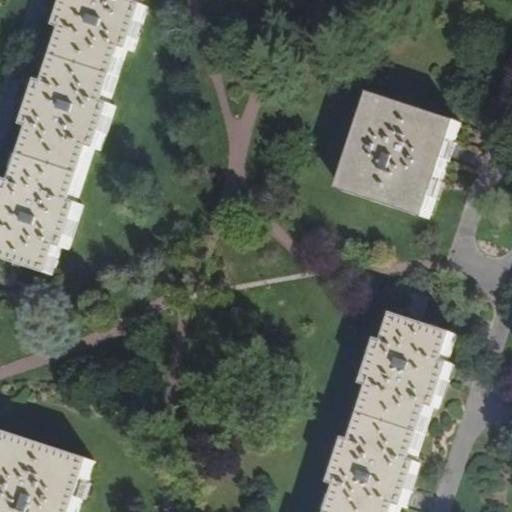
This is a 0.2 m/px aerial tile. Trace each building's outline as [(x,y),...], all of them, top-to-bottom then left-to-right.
[(69,0),(67,6),(60,29),(66,31),(48,87),(42,84),(34,108),(27,128),(34,129),(15,186),(9,184),(1,208),(0,210),(0,229),(1,230),(0,232),(0,259),(52,277),(61,249),(68,251),(82,207),(75,205),(93,150),(100,152),(114,109),(108,106),(126,51),(133,53),(147,9),(140,7),(142,0),(69,0)] [(373,96),(342,192),(430,221),(451,153),(460,124),(373,96)] [(421,321),(428,301),(405,294),(399,313),(421,321)] [(433,410),(440,413),(452,376),(455,366),(448,364),(457,337),(397,317),(388,345),(381,343),(366,389),(373,392),(356,444),(349,441),(334,486),(341,489),(333,511),(399,511),(401,508),(408,511),(410,504),(423,465),(416,462),(433,410)] [(0,464),(0,511),(78,511),(95,463),(10,435),(0,464)]
